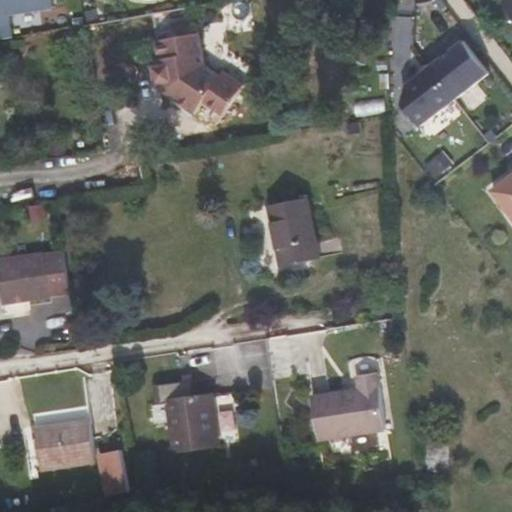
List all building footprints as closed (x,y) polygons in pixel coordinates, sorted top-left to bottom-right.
[(56,11),(53,0),(0,0),(0,39),(14,37),(11,17),(56,11)] [(511,5),(511,0),(504,0),(496,6),(502,14),(511,5)] [(511,5),(502,14),(511,27),(511,5)] [(182,36),(157,40),(161,65),(156,66),(159,84),(165,83),(163,95),(170,93),(177,98),(174,102),(195,117),(203,105),(223,119),(243,90),(223,75),(220,80),(207,65),(200,25),(188,27),(182,36)] [(491,75),(465,43),(409,87),(418,98),(406,108),(423,129),(491,75)] [(174,102),(177,98),(170,93),(163,95),(174,102)] [(511,183),(511,184),(510,181),(495,193),(511,214),(511,183)] [(321,259),(310,198),(271,206),(283,267),(321,259)] [(4,306),(73,295),(67,252),(47,255),(44,253),(0,259),(0,284),(1,284),(4,306)] [(361,394),(313,401),(319,440),(386,429),(377,372),(358,375),(360,390),(361,394)] [(195,397),(193,381),(161,386),(163,404),(170,403),(177,452),(221,446),(214,394),(195,397)] [(313,397),(313,401),(361,394),(360,390),(313,397)] [(98,462),(92,419),(37,429),(44,471),(98,462)] [(133,491),(123,449),(102,454),(110,496),(133,491)]
